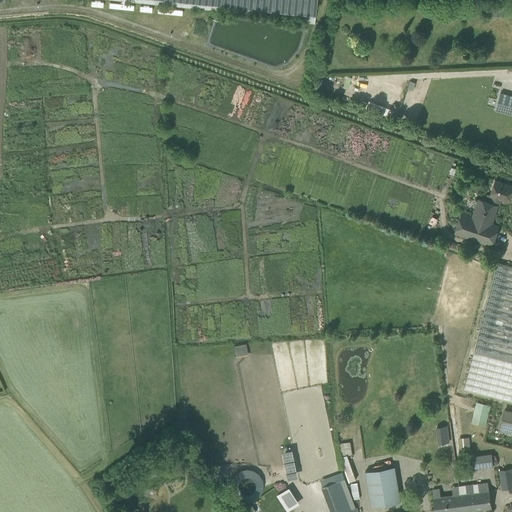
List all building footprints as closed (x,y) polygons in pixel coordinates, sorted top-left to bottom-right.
[(106,0),(288,19),(288,22),(314,25),(316,0),(106,0)] [(504,7),(490,8),(491,17),(504,16),(504,7)] [(495,110),(511,114),(511,96),(500,93),(495,110)] [(461,213),(454,233),(492,246),(499,227),(491,224),(500,199),(510,203),(511,196),(511,186),(496,181),(491,196),(494,197),(492,203),(478,198),(472,216),(461,213)] [(464,389),(511,402),(511,266),(497,263),(464,389)] [(245,343),(233,346),(234,355),(247,352),(245,343)] [(471,423),(485,427),(491,406),(477,402),(471,423)] [(499,430),(509,432),(511,433),(511,412),(504,410),(499,430)] [(447,425),(437,427),(438,434),(448,432),(447,425)] [(350,441),(339,443),(341,455),(352,453),(350,441)] [(292,471),(290,460),(293,459),(291,449),(282,451),(287,472),(292,471)] [(473,456),(475,468),(492,465),(490,453),(473,456)] [(340,458),(349,482),(356,480),(347,455),(340,458)] [(365,471),(371,507),(400,502),(395,466),(365,471)] [(499,471),(502,490),(511,488),(511,468),(511,469),(499,471)] [(340,480),(322,487),(328,504),(346,497),(340,480)] [(459,494),(461,511),(491,508),(489,490),(488,482),(473,484),(458,486),(459,494)] [(350,483),(352,499),(359,498),(357,483),(350,483)] [(290,487),(277,495),(282,503),(295,495),(290,487)] [(461,511),(459,494),(440,497),(439,489),(432,490),(435,511),(461,511)]
